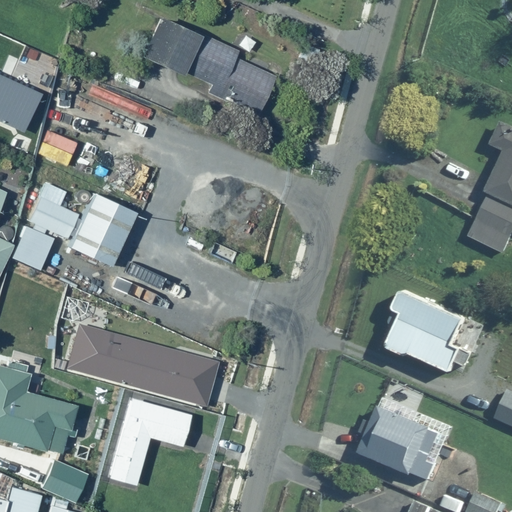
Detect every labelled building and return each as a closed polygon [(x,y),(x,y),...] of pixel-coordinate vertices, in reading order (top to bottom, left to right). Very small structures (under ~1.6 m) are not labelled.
[(237,50),(158,14),(140,53),(210,84),(206,93),(256,115),(273,76),(233,58),(237,50)] [(511,129),(500,124),(492,145),(503,149),(486,191),(511,201),(511,129)] [(64,191),(46,182),(28,221),(64,237),(75,213),(58,205),(64,191)] [(93,189),(64,245),(105,266),(133,210),(113,200),(116,194),(101,187),(98,192),(93,189)] [(511,208),(486,197),(477,216),(467,237),(505,253),(511,238),(511,208)] [(52,235),(25,224),(11,258),(38,269),(52,235)] [(0,268),(12,242),(0,236),(0,268)] [(467,313),(404,286),(401,285),(392,306),(400,309),(385,344),(451,372),(462,346),(454,342),(467,313)] [(0,436),(61,454),(77,401),(26,386),(30,371),(0,361),(0,436)] [(511,391),(508,390),(495,416),(511,424),(511,391)] [(188,407),(128,391),(107,474),(135,482),(146,436),(179,444),(188,407)] [(379,400),(359,448),(430,479),(451,431),(379,400)] [(0,511),(13,511),(22,479),(0,472),(0,511)] [(61,511),(66,496),(36,487),(29,511),(61,511)] [(476,491),(466,510),(470,511),(498,511),(502,503),(476,491)] [(445,511),(447,511),(420,499),(414,511),(445,511)]
